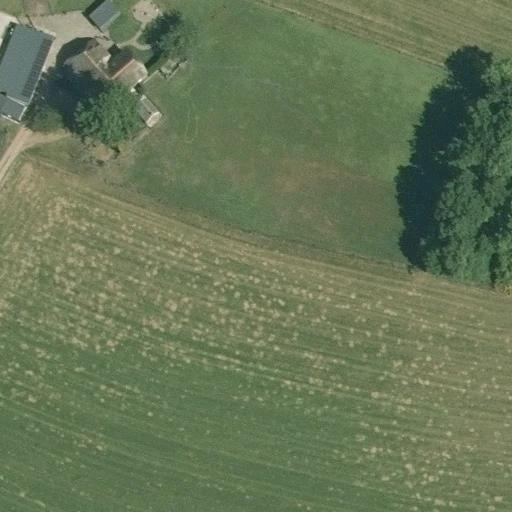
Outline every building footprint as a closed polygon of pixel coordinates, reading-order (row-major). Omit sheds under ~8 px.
[(145,27),(162,11),(151,0),(150,0),(134,14),(145,27)] [(13,58),(21,61),(8,88),(27,99),(49,48),(24,34),(13,58)] [(145,79),(126,56),(113,67),(94,43),(62,70),(101,116),(145,79)] [(0,96),(0,115),(20,124),(26,110),(0,96)] [(145,101),(132,112),(146,127),(159,115),(145,101)]
